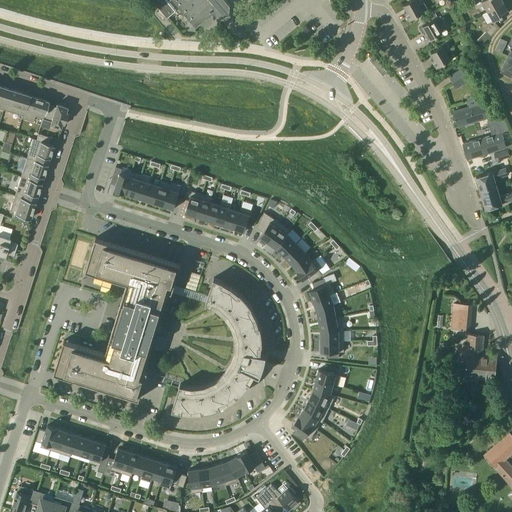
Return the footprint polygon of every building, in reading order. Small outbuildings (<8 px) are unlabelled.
[(153,0),(168,17),(175,11),(166,0),(173,0),(196,26),(194,28),(195,28),(212,14),(215,18),(217,16),(223,17),(230,11),(230,5),(226,0),(153,0)] [(421,0),(411,0),(404,4),(408,10),(405,12),(410,19),(423,12),(419,5),(423,2),(421,0)] [(488,11),(503,2),(502,0),(472,0),(475,5),(482,1),(488,11)] [(503,2),(488,11),(494,21),(509,12),(503,2)] [(164,21),(167,18),(160,8),(156,12),(164,21)] [(424,24),(423,25),(426,31),(424,32),(429,40),(442,32),(439,27),(445,24),(440,15),(424,24)] [(488,30),(492,34),(500,27),(496,23),(488,30)] [(447,42),(431,52),(435,58),(432,59),(437,67),(451,59),(446,52),(451,49),(447,42)] [(503,67),(511,70),(511,64),(505,61),(503,67)] [(511,77),(511,75),(511,70),(503,67),(500,72),(511,77)] [(466,76),(466,75),(462,69),(461,69),(449,76),(454,83),(456,82),(462,78),(466,76)] [(0,108),(4,110),(10,89),(9,88),(9,89),(0,85),(0,108)] [(12,89),(10,89),(4,110),(22,116),(21,118),(22,118),(29,96),(29,95),(11,89),(12,89)] [(29,95),(29,96),(22,118),(33,122),(35,116),(42,118),(42,119),(43,119),(48,101),(30,95),(29,95)] [(49,101),(48,101),(43,119),(51,121),(50,124),(60,127),(62,123),(63,123),(67,112),(65,112),(67,107),(56,104),(56,107),(48,104),(49,101)] [(487,117),(487,118),(488,117),(488,116),(484,102),(453,111),(458,125),(487,117)] [(477,139),(463,144),(467,158),(469,158),(497,149),(505,147),(506,147),(502,133),(511,130),(502,113),(488,117),(487,118),(488,121),(492,135),(486,137),(477,139)] [(38,133),(36,139),(36,140),(48,144),(48,143),(50,137),(38,133)] [(47,164),(49,158),(50,158),(49,157),(53,146),(54,145),(48,143),(48,144),(36,140),(36,139),(33,138),(27,158),(48,164),(47,164)] [(9,152),(12,143),(4,141),(1,150),(9,152)] [(0,157),(8,160),(10,153),(2,150),(0,155),(0,157)] [(508,150),(494,154),(497,160),(510,156),(508,150)] [(27,158),(21,176),(42,183),(41,183),(43,177),(44,176),(43,176),(47,164),(47,165),(48,164),(27,158)] [(120,173),(121,173),(122,168),(116,166),(111,183),(116,185),(120,173)] [(480,189),(496,184),(495,178),(508,174),(506,168),(476,177),(480,189)] [(131,171),(130,176),(125,193),(135,196),(140,179),(142,174),(131,171)] [(115,190),(125,193),(130,176),(121,173),(120,173),(116,185),(115,190)] [(21,176),(15,195),(35,202),(36,202),(35,202),(37,196),(38,195),(37,195),(41,183),(42,183),(21,176)] [(140,179),(135,196),(144,199),(150,182),(140,179)] [(159,185),(154,202),(164,205),(169,188),(171,184),(160,180),(159,185)] [(150,182),(144,199),(154,202),(159,185),(150,182)] [(496,184),(480,189),(486,208),(511,200),(511,191),(500,195),(496,184)] [(169,188),(164,205),(174,209),(179,191),(169,188)] [(195,216),(202,194),(192,191),(185,212),(195,216)] [(202,194),(195,216),(205,219),(211,202),(212,197),(202,194)] [(35,202),(15,195),(9,212),(13,213),(12,217),(28,222),(29,218),(30,219),(30,218),(33,208),(35,202)] [(215,222),(225,225),(230,208),(232,203),(221,200),(220,204),(220,205),(215,222)] [(243,200),(241,205),(249,208),(251,203),(243,200)] [(271,200),(268,205),(273,209),(278,202),(271,200)] [(220,204),(211,202),(205,219),(215,222),(220,205),(220,204)] [(240,211),(234,228),(244,231),(251,209),(241,206),(239,211),(240,211)] [(239,211),(230,208),(225,225),(234,228),(240,211),(239,211)] [(268,242),(281,223),(264,212),(257,227),(263,231),(260,236),(268,242)] [(281,223),(268,242),(277,248),(287,233),(290,229),(281,223)] [(284,255),(297,242),(287,233),(277,248),(284,255)] [(5,256),(5,253),(14,256),(17,244),(9,241),(10,239),(0,235),(0,254),(1,255),(5,256)] [(54,372),(68,377),(139,398),(146,377),(148,370),(145,369),(152,344),(153,343),(157,331),(169,290),(172,291),(174,285),(181,263),(166,259),(163,258),(150,254),(110,242),(96,237),(90,255),(86,270),(127,283),(125,290),(121,303),(106,352),(64,340),(64,341),(54,372)] [(284,255),(291,262),(306,252),(297,242),(284,255)] [(312,260),(306,252),(291,262),(297,271),(312,260)] [(316,257),(312,260),(297,271),(303,279),(308,276),(311,281),(322,274),(318,269),(322,266),(316,257)] [(349,257),(345,262),(356,271),(360,266),(349,257)] [(205,263),(195,260),(189,278),(186,287),(196,290),(201,274),(205,263)] [(214,277),(208,295),(206,303),(211,305),(217,308),(226,316),(233,326),(236,338),(236,350),(232,362),(225,372),(216,379),(205,384),(193,386),(186,385),(186,384),(180,383),(179,387),(172,409),(177,410),(182,411),(187,411),(192,412),(197,412),(202,411),(202,412),(207,411),(212,410),(216,408),(221,407),(221,406),(225,404),(229,402),(233,399),(237,396),(238,396),(241,393),(245,390),(248,386),(251,382),(250,382),(255,374),(260,376),(262,370),(265,361),(266,355),(261,354),(262,349),(262,345),(263,345),(263,340),(262,335),(261,330),(260,325),(258,321),(256,316),(254,312),(252,307),(250,303),(247,299),(243,295),(240,292),(236,289),(232,286),(228,284),(223,281),(224,281),(219,279),(214,277)] [(326,284),(324,278),(312,282),(314,288),(309,290),(313,301),(330,294),(335,293),(331,282),(326,284)] [(330,294),(313,301),(317,310),(334,304),(330,294)] [(336,316),(334,304),(317,310),(319,320),(336,317),(336,316)] [(453,311),(452,328),(469,330),(471,313),(453,311)] [(336,317),(319,320),(321,330),(344,330),(341,315),(336,316),(336,317)] [(321,341),(344,341),(344,330),(321,330),(321,341)] [(498,353),(496,353),(482,352),(484,335),(469,333),(468,345),(463,344),(463,354),(467,354),(465,375),(495,378),(498,353)] [(344,351),(344,341),(321,341),(321,352),(327,352),(327,358),(339,357),(339,351),(344,351)] [(333,384),(338,386),(341,375),(336,373),(338,367),(326,364),(324,370),(319,369),(316,379),(333,384)] [(331,394),(333,384),(316,379),(313,389),(331,394)] [(335,395),(331,394),(313,389),(309,398),(329,408),(335,395)] [(329,408),(309,398),(304,408),(323,421),(329,408)] [(298,416),(316,430),(323,421),(304,408),(298,416)] [(298,416),(292,425),(296,428),(292,433),(293,433),(303,440),(306,436),(310,438),(316,430),(298,416)] [(359,424),(353,421),(351,427),(357,429),(359,424)] [(50,450),(57,428),(48,425),(46,430),(40,428),(36,440),(42,442),(41,446),(50,450)] [(67,431),(57,428),(50,450),(60,453),(67,431)] [(77,434),(67,431),(60,453),(70,456),(77,434)] [(511,433),(510,431),(499,442),(484,455),(511,486),(511,465),(505,459),(511,452),(511,433)] [(72,451),(81,454),(87,437),(77,434),(70,456),(71,456),(72,451)] [(97,440),(87,437),(81,454),(91,457),(89,462),(90,462),(97,440)] [(107,443),(97,440),(90,462),(99,465),(97,470),(104,472),(109,457),(103,455),(107,443)] [(121,472),(128,450),(118,447),(111,469),(121,472)] [(131,475),(138,453),(128,450),(121,472),(131,475)] [(256,450),(249,455),(246,450),(237,455),(246,471),(255,466),(256,469),(258,471),(258,472),(266,467),(256,450)] [(141,478),(148,457),(138,453),(131,475),(133,471),(142,474),(140,478),(141,478)] [(228,460),(237,476),(246,471),(237,455),(228,460)] [(151,481),(158,460),(148,457),(141,478),(151,481)] [(158,460),(151,481),(151,482),(152,477),(161,480),(160,484),(160,485),(167,463),(158,460)] [(219,463),(224,480),(225,485),(240,480),(237,476),(228,460),(219,463)] [(167,463),(160,485),(170,488),(177,466),(167,463)] [(224,480),(219,463),(209,467),(211,484),(224,480)] [(209,467),(199,468),(202,491),(202,486),(211,484),(209,467)] [(191,492),(202,491),(199,468),(188,469),(191,492)] [(181,473),(178,485),(183,487),(187,475),(181,473)] [(264,490),(281,509),(285,505),(290,509),(293,506),(294,508),(301,502),(294,494),(295,492),(289,486),(281,493),(272,483),(264,490)] [(37,491),(27,487),(19,485),(18,490),(15,490),(13,497),(15,498),(11,510),(11,511),(12,511),(24,511),(27,501),(33,503),(34,503),(37,491)] [(265,508),(259,511),(277,511),(281,509),(264,490),(256,496),(265,508)] [(42,498),(44,493),(37,491),(34,503),(33,503),(39,505),(37,511),(50,511),(53,502),(55,496),(53,501),(53,502),(42,498)] [(72,502),(62,499),(55,496),(53,502),(50,511),(69,511),(73,502),(72,502)] [(177,511),(179,502),(165,499),(163,508),(177,511)] [(88,511),(90,507),(83,505),(73,502),(69,511),(88,511)] [(220,509),(222,511),(233,511),(234,511),(229,503),(220,509)]
